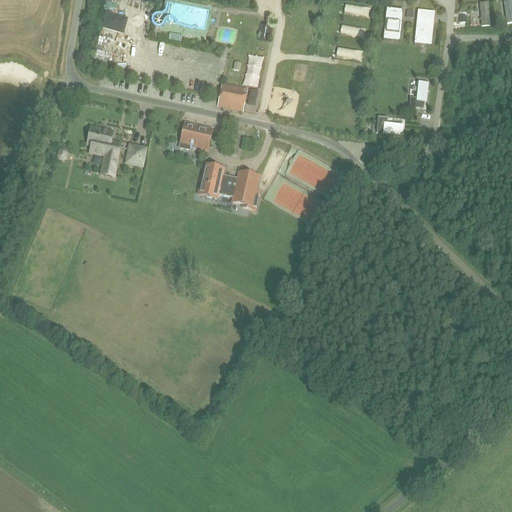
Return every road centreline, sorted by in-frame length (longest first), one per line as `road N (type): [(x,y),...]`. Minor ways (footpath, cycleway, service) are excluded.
road 1 (unclassified): [(339,149),(79,84),(69,66),(79,0)]
road 2 (unclassified): [(511,313),(339,149)]
road 3 (residential): [(339,149),(404,162),(426,154),(450,42)]
road 4 (unclassified): [(388,511),(511,406)]
